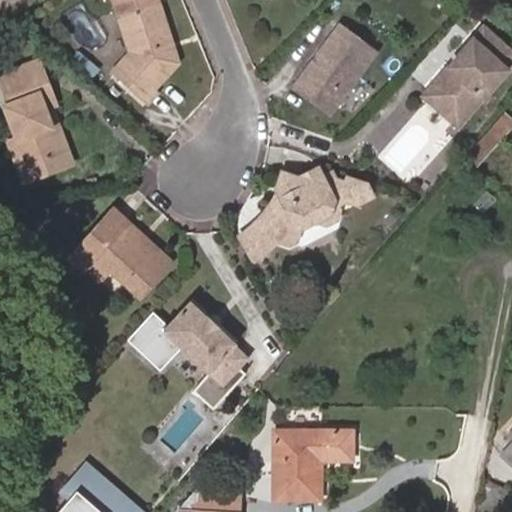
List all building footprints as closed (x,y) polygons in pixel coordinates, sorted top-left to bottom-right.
[(162,44),(167,43),(155,4),(153,0),(108,0),(114,17),(127,53),(111,72),(146,104),(158,90),(154,87),(174,64),(172,56),(170,57),(166,54),(162,44)] [(341,27),(318,58),(323,57),(334,42),(342,48),(352,35),(341,27)] [(511,54),(482,29),(431,87),(465,117),(506,71),(502,67),(511,55),(511,54)] [(377,53),(352,35),(342,48),(334,42),(323,57),(318,58),(312,67),(313,72),(299,90),(332,114),(377,53)] [(172,56),(167,43),(162,44),(166,54),(170,57),(172,56)] [(8,141),(18,169),(56,155),(45,127),(48,126),(35,93),(47,89),(36,61),(0,74),(0,92),(5,105),(0,107),(13,139),(8,141)] [(312,67),(296,88),(299,90),(313,72),(312,67)] [(431,87),(423,97),(457,127),(465,117),(431,87)] [(56,155),(18,169),(23,181),(70,163),(48,105),(52,103),(47,89),(35,93),(48,126),(45,127),(56,155)] [(511,128),(511,119),(505,113),(465,158),(477,168),(511,128)] [(283,237),(282,238),(291,243),(299,240),(303,229),(318,219),(329,225),(340,217),(343,209),(340,206),(350,199),(362,204),(375,196),(369,183),(351,177),(348,182),(338,178),(335,172),(325,177),(318,166),(297,175),(283,170),(270,212),(279,216),(275,226),(283,237)] [(146,238),(149,234),(117,205),(76,251),(90,265),(92,263),(102,252),(115,264),(146,292),(177,259),(172,255),(155,239),(151,243),(146,238)] [(279,216),(270,212),(268,216),(275,226),(279,216)] [(275,246),(282,238),(283,237),(275,226),(268,216),(241,236),(256,260),(275,246)] [(155,239),(149,234),(146,238),(151,243),(155,239)] [(102,252),(92,263),(105,275),(115,264),(102,252)] [(236,346),(221,330),(221,329),(211,319),(210,319),(192,302),(169,327),(154,313),(129,341),(163,372),(183,349),(209,373),(192,391),(213,410),(245,374),(239,368),(248,359),(236,347),(236,346)] [(511,431),(509,434),(511,437),(511,441),(500,454),(511,464),(511,431)] [(352,432),(276,432),(275,500),(319,500),(320,460),(352,460),(352,432)] [(114,511),(128,497),(88,463),(63,492),(71,499),(78,491),(101,511),(114,511)] [(502,511),(506,491),(489,483),(483,511),(485,511),(502,511)] [(145,511),(128,497),(114,511),(101,511),(78,491),(71,499),(60,511),(145,511)]
